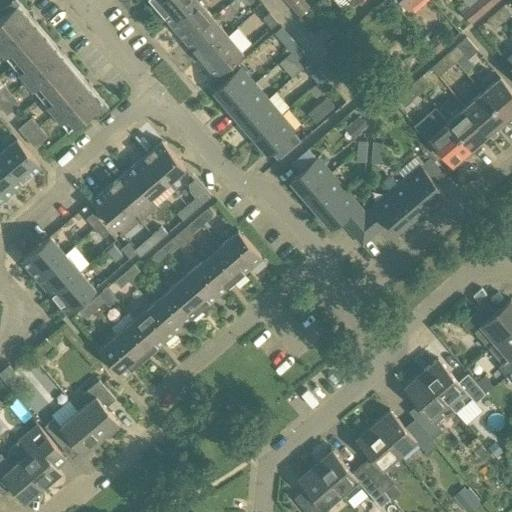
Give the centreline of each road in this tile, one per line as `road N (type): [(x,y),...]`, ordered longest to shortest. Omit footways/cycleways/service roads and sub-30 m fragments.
road 1 (residential): [(301,262),(314,249),(271,183),(228,165),(149,84)]
road 2 (residential): [(511,161),(339,311)]
road 3 (residential): [(0,247),(149,84)]
road 4 (residential): [(144,400),(301,262)]
road 5 (residential): [(376,362),(359,394),(263,472),(258,511)]
road 6 (residential): [(511,268),(478,274),(402,326),(376,362)]
road 7 (residential): [(54,511),(159,422)]
